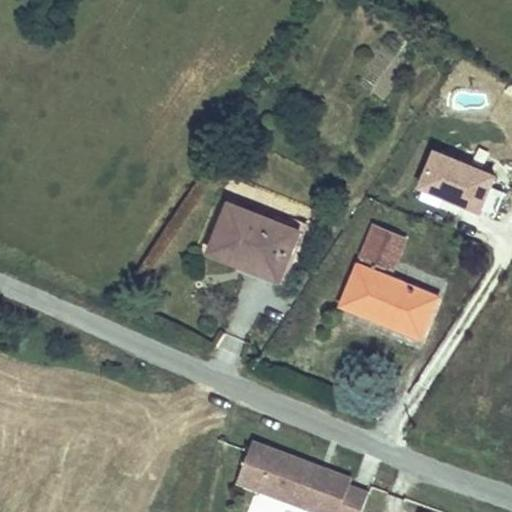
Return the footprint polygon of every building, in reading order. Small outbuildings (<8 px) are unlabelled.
[(436,152),(422,187),(448,198),(450,192),(473,202),(471,208),(496,218),(506,193),(492,187),(496,176),(436,152)] [(450,192),(448,198),(471,208),(473,202),(450,192)] [(275,220),(231,203),(211,252),(257,270),(258,265),(283,275),(303,226),(276,216),(275,220)] [(377,227),(344,305),(423,338),(440,298),(384,275),(388,266),(394,268),(406,239),(377,227)] [(283,275),(258,265),(257,270),(282,280),(283,275)] [(305,511),(364,511),(370,499),(350,491),(353,484),(331,476),(329,480),(317,475),(318,471),(253,446),(238,486),(305,511)] [(331,476),(318,471),(317,475),(329,480),(331,476)]
